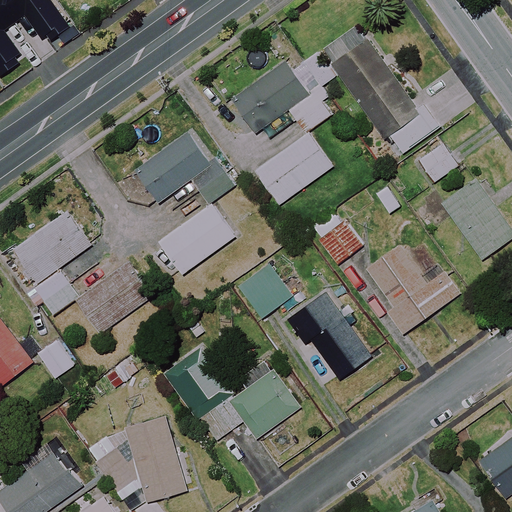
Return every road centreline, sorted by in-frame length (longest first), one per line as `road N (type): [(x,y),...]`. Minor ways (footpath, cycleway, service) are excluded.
road 1 (residential): [(511,345),(279,511)]
road 2 (tertiary): [(0,157),(218,0)]
